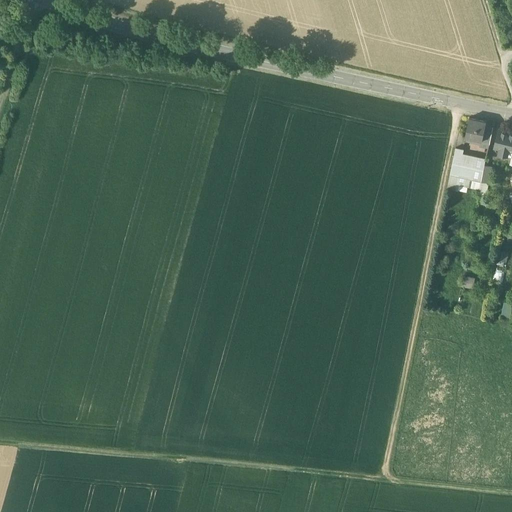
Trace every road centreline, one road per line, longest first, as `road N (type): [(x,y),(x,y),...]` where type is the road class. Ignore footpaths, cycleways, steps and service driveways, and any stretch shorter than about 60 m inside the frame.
road 1 (track): [(0,442),(511,492)]
road 2 (tertiary): [(39,0),(110,25),(511,114)]
road 3 (track): [(381,479),(459,102)]
